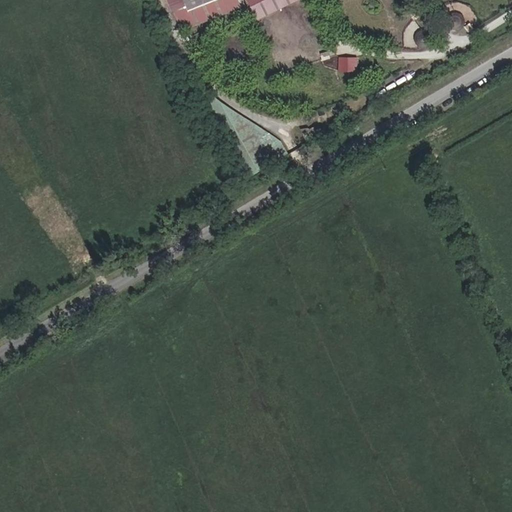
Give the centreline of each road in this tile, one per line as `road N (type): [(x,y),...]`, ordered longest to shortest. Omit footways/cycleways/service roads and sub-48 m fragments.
road 1 (unclassified): [(511,56),(0,359)]
road 2 (track): [(161,0),(183,53),(231,102),(299,122),(335,114),(511,13)]
road 3 (track): [(324,0),(338,36),(358,51),(457,48)]
